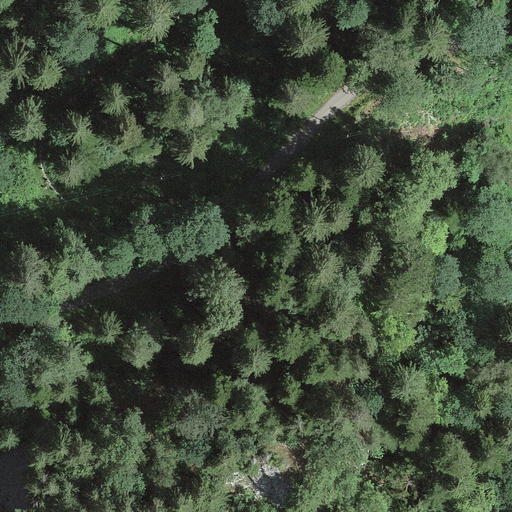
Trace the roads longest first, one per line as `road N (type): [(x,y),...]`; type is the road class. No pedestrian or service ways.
road 1 (track): [(511,26),(424,51),(158,243)]
road 2 (track): [(158,243),(79,200),(47,149),(84,84),(195,0)]
road 3 (track): [(158,243),(0,318)]
